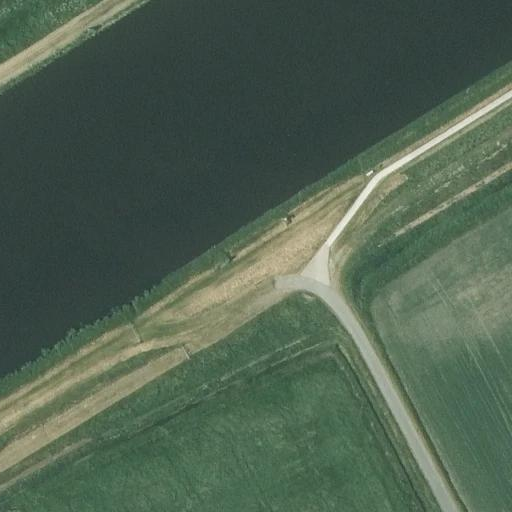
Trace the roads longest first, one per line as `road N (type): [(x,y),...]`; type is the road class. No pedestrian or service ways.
road 1 (track): [(0,449),(236,302),(281,282),(311,284)]
road 2 (unclassified): [(449,511),(352,326),(333,297),(311,284)]
